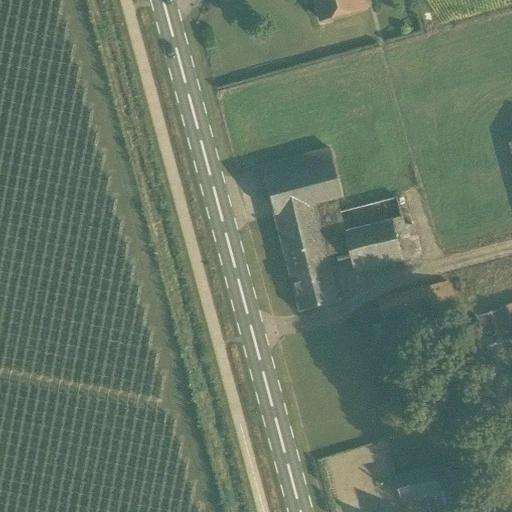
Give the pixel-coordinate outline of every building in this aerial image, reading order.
[(359,12),(356,0),(316,0),(322,22),(359,12)] [(344,199),(331,150),(263,167),(300,314),(339,302),(327,256),(349,250),(355,273),(403,260),(393,220),(401,218),(396,198),(347,211),(340,213),(337,201),(344,199)] [(385,331),(456,310),(448,282),(377,303),(385,331)] [(511,305),(475,315),(484,351),(511,344),(511,305)] [(511,437),(497,441),(505,470),(511,467),(511,437)] [(462,501),(452,463),(432,468),(395,478),(403,504),(424,498),(429,511),(444,507),(462,501)]
